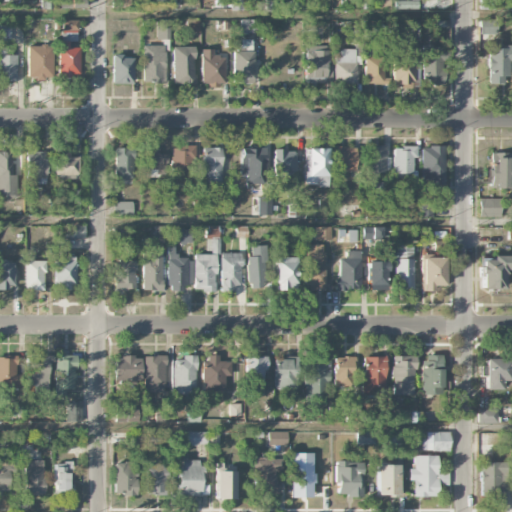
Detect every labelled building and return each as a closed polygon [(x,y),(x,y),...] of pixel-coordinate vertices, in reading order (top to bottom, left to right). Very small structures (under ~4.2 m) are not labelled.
[(84,0),(59,0),(60,9),(85,8),(84,0)] [(241,0),(230,0),(231,10),(242,10),(241,0)] [(272,10),(271,0),(264,0),(265,11),(272,10)] [(448,10),(447,0),(425,0),(426,11),(448,10)] [(478,0),(479,10),(494,10),(493,0),(478,0)] [(394,1),(394,10),(418,9),(418,1),(394,1)] [(199,32),(199,20),(186,19),(186,32),(199,32)] [(479,33),(494,32),(494,19),(478,20),(479,33)] [(79,48),(68,47),(68,41),(76,42),(77,21),(59,20),(58,77),(79,77),(79,48)] [(257,20),(241,20),(241,32),(257,32),(257,20)] [(156,39),(169,39),(169,21),(157,21),(156,39)] [(0,41),(10,41),(10,25),(0,26),(0,41)] [(27,45),(27,79),(52,79),(52,46),(27,45)] [(165,83),(164,45),(142,46),(143,84),(165,83)] [(329,46),(305,46),(304,83),(329,83),(329,46)] [(392,88),(414,89),(415,47),(393,46),(392,88)] [(0,81),(16,82),(16,55),(4,55),(4,48),(0,47),(0,81)] [(193,84),(193,47),(171,47),(172,84),(193,84)] [(488,84),(504,84),(504,76),(509,76),(509,60),(511,59),(511,47),(487,47),(488,84)] [(421,49),(422,84),(445,84),(444,48),(421,49)] [(201,86),(223,85),(223,56),(213,56),(213,49),(200,50),(201,86)] [(356,84),(356,49),(340,49),(340,57),(333,57),(333,84),(356,84)] [(231,83),(252,84),(253,50),(232,50),(231,83)] [(111,84),(133,84),(133,56),(112,56),(111,84)] [(364,84),(383,84),(383,58),(364,58),(364,84)] [(194,146),(171,146),(172,183),(194,183),(194,146)] [(355,171),(356,147),(335,147),(335,171),(355,171)] [(384,174),(384,147),(365,147),(364,174),(384,174)] [(416,147),(392,147),(392,174),(412,173),(412,158),(416,158),(416,147)] [(420,147),(420,184),(443,183),(442,147),(420,147)] [(114,179),(132,180),(133,148),(115,148),(114,179)] [(221,148),(202,148),(202,189),(221,189),(221,148)] [(326,148),(306,148),(305,186),(326,186),(326,148)] [(166,154),(158,154),(158,150),(142,149),(141,170),(165,171),(166,154)] [(265,149),(240,149),(240,177),(245,177),(245,184),(264,184),(265,149)] [(296,150),(273,150),(274,175),(296,175),(296,150)] [(0,151),(0,189),(12,189),(10,151),(0,151)] [(46,152),(26,152),(25,184),(45,184),(46,152)] [(511,188),(511,153),(489,153),(488,188),(511,188)] [(54,178),(78,178),(79,157),(55,157),(54,178)] [(272,215),(272,198),(257,198),(257,215),(272,215)] [(500,217),(500,198),(478,199),(478,217),(500,217)] [(133,216),(132,201),(113,202),(113,217),(133,216)] [(67,238),(84,238),(84,225),(68,225),(67,238)] [(154,243),(165,243),(165,226),(154,226),(154,243)] [(219,226),(205,226),(205,238),(219,238),(219,226)] [(190,229),(175,230),(175,243),(190,243),(190,229)] [(219,252),(219,239),(205,239),(206,253),(219,252)] [(325,288),(324,244),(304,245),(305,289),(325,288)] [(414,289),(413,245),(393,246),(394,290),(414,289)] [(167,292),(183,292),(183,285),(192,285),(191,259),(175,260),(175,248),(166,248),(167,292)] [(142,291),(162,291),(161,251),(141,251),(142,291)] [(361,291),(360,252),(346,252),(346,258),(335,258),(335,291),(361,291)] [(240,289),(240,253),(219,253),(220,290),(240,289)] [(216,291),(214,254),(192,255),(194,292),(216,291)] [(504,289),(503,271),(511,270),(511,255),(491,256),(491,260),(480,260),(481,290),(504,289)] [(246,257),(247,290),(264,289),(263,256),(246,257)] [(76,257),(55,257),(54,289),(75,290),(76,257)] [(115,291),(135,290),(134,257),(114,258),(115,291)] [(295,290),(295,257),(274,258),(274,290),(295,290)] [(443,257),(421,258),(421,290),(443,290),(443,257)] [(43,261),(24,261),(25,290),(44,290),(43,261)] [(14,263),(0,262),(0,287),(13,288),(14,263)] [(367,290),(386,290),(386,262),(366,262),(367,290)] [(54,398),(65,398),(65,389),(74,390),(74,355),(65,355),(65,350),(55,350),(54,398)] [(25,356),(27,389),(49,388),(47,355),(25,356)] [(172,388),(180,388),(180,394),(195,393),(194,355),(181,356),(181,360),(172,360),(172,388)] [(224,376),(230,376),(230,361),(218,362),(218,355),(202,355),(202,391),(224,390),(224,376)] [(441,355),(422,355),(421,394),(441,395),(441,355)] [(0,356),(0,388),(17,388),(17,357),(0,356)] [(140,357),(122,356),(122,382),(140,382),(140,357)] [(143,356),(142,392),(164,393),(164,356),(143,356)] [(413,356),(391,356),(392,395),(414,395),(413,356)] [(264,396),(265,357),(246,357),(246,396),(264,396)] [(353,357),(334,357),(333,386),(352,387),(353,357)] [(362,357),(361,395),(384,395),(385,357),(362,357)] [(273,389),(296,390),(297,359),(274,359),(273,389)] [(511,360),(484,359),(484,389),(500,390),(500,381),(511,381),(511,360)] [(114,379),(121,378),(120,360),(113,361),(114,379)] [(326,363),(304,362),(302,395),(325,396),(326,363)] [(66,403),(66,421),(81,421),(80,402),(66,403)] [(115,403),(114,421),(137,422),(137,403),(115,403)] [(239,404),(228,404),(228,416),(240,416),(239,404)] [(199,422),(198,406),(185,407),(186,422),(199,422)] [(345,423),(358,423),(358,410),(345,409),(345,423)] [(477,424),(497,423),(496,409),(476,409),(477,424)] [(267,445),(286,445),(287,432),(267,431),(267,445)] [(403,431),(386,432),(387,444),(403,444),(403,431)] [(178,446),(198,446),(198,432),(178,432),(178,446)] [(373,432),(356,432),(356,445),(374,445),(373,432)] [(426,439),(421,439),(422,451),(449,450),(449,432),(425,432),(426,439)] [(291,454),(291,498),(313,497),(313,453),(291,454)] [(437,497),(437,485),(448,485),(447,473),(436,473),(436,456),(413,456),(413,469),(408,469),(408,481),(413,481),(413,497),(437,497)] [(279,494),(279,476),(281,476),(281,459),(253,459),(253,495),(279,494)] [(178,496),(208,496),(207,485),(200,485),(200,460),(177,460),(178,496)] [(24,496),(43,495),(43,461),(24,461),(24,496)] [(0,496),(1,496),(1,491),(9,491),(9,464),(1,464),(1,462),(0,462),(0,496)] [(362,496),(362,462),(334,462),(335,496),(362,496)] [(506,493),(507,463),(480,462),(480,492),(506,493)] [(53,492),(70,492),(71,463),(54,463),(53,492)] [(113,495),(135,495),(135,463),(114,463),(113,495)] [(166,494),(165,463),(145,463),(146,495),(166,494)] [(398,465),(375,465),(376,496),(399,496),(398,465)] [(214,499),(233,499),(233,472),(215,471),(214,499)]
